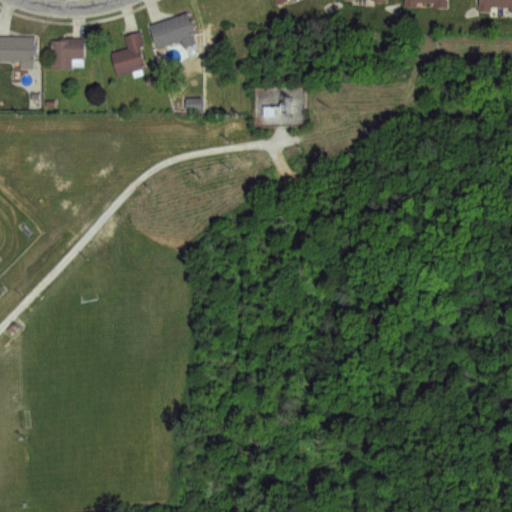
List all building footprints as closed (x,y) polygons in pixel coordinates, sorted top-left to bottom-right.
[(480,0),(511,0),(511,14),(509,14),(509,6),(490,6),(490,11),(480,11),(480,0)] [(150,24),(186,12),(194,36),(158,48),(150,24)] [(124,35),(140,30),(145,46),(139,48),(144,66),(118,74),(111,53),(128,47),(124,35)] [(0,37),(35,37),(36,68),(20,69),(20,60),(0,60),(0,37)] [(69,38),(84,38),(84,59),(73,59),(73,70),(53,70),(53,41),(69,41),(69,38)]
